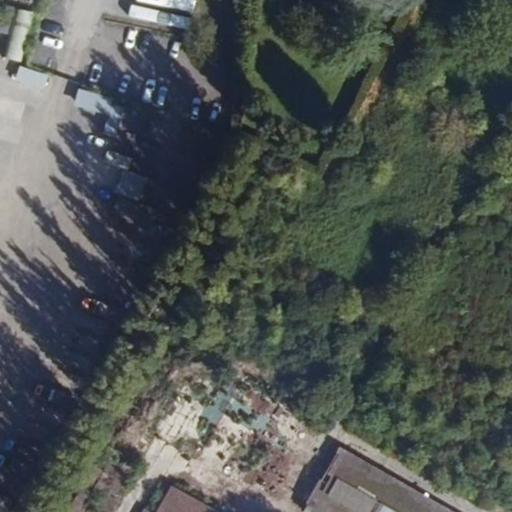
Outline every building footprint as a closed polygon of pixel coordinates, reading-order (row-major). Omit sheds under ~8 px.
[(23,63),(32,11),(3,6),(0,21),(0,35),(9,37),(5,59),(0,58),(0,135),(14,138),(20,103),(44,107),(50,74),(13,68),(15,61),(23,63)] [(71,125),(116,139),(127,106),(82,91),(71,125)] [(191,184),(120,158),(113,176),(184,203),(191,184)] [(444,511),(338,451),(302,511),(444,511)] [(210,511),(169,489),(156,511),(210,511)]
